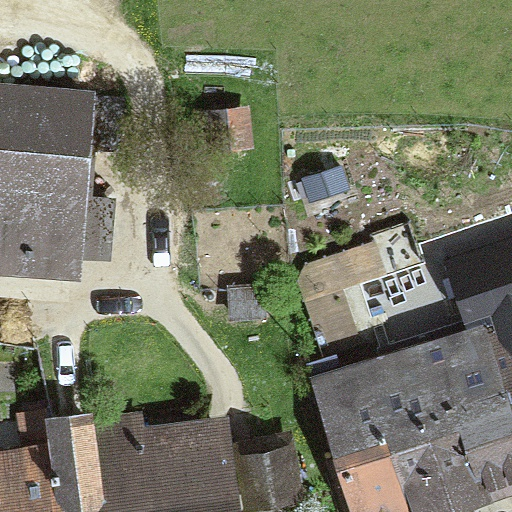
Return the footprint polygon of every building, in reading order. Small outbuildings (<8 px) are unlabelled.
[(90,92),(0,85),(0,260),(77,267),(90,92)] [(248,98),(198,103),(202,148),(252,143),(248,98)] [(259,280),(223,282),(225,315),(261,313),(259,280)] [(511,314),(315,376),(357,511),(411,511),(511,479),(511,314)] [(34,432),(0,435),(0,511),(227,511),(217,414),(136,422),(135,409),(88,413),(86,397),(31,403),(34,432)] [(289,435),(229,448),(241,504),(301,491),(289,435)]
